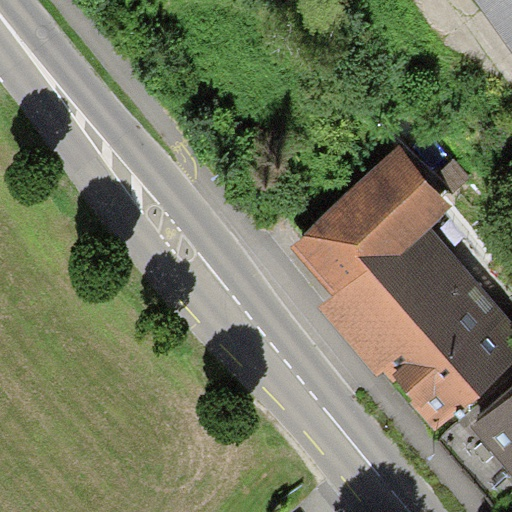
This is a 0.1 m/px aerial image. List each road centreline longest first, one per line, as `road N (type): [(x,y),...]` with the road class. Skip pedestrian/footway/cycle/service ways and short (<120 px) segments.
road 1 (primary): [(0,17),(415,511)]
road 2 (track): [(64,0),(193,157)]
